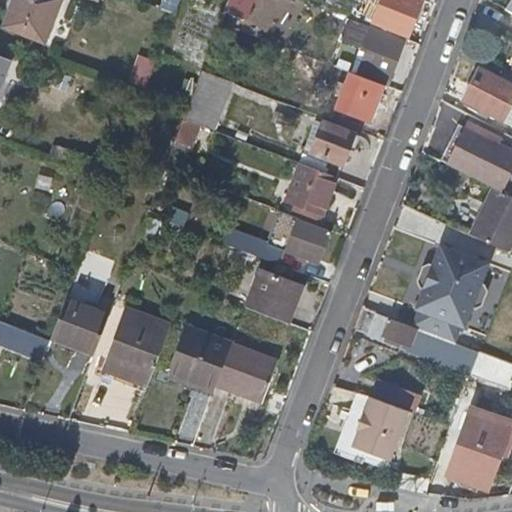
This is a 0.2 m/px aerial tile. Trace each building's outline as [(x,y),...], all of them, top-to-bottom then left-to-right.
[(44,42),(61,0),(15,0),(5,27),(44,42)] [(164,0),(162,6),(176,12),(180,0),(164,0)] [(229,0),(226,16),(251,21),(255,0),(229,0)] [(407,33),(419,0),(418,0),(380,0),(373,20),(407,33)] [(388,80),(404,40),(376,29),(351,20),(347,31),(362,38),(358,49),(363,51),(354,73),(381,84),(384,79),(388,80)] [(0,85),(10,61),(0,57),(0,85)] [(501,120),(511,100),(511,86),(480,68),(463,98),(501,120)] [(368,120),(381,84),(354,73),(349,71),(335,107),(368,120)] [(194,127),(221,132),(232,81),(197,74),(182,146),(189,148),(194,127)] [(335,176),(352,132),(319,120),(307,150),(302,148),(297,161),(298,162),(335,176)] [(501,192),(511,169),(511,151),(505,149),(463,128),(445,164),(492,187),(501,192)] [(82,173),(88,158),(57,146),(51,161),(82,173)] [(321,212),(335,176),(298,162),(285,198),(321,212)] [(505,252),(511,239),(511,197),(501,192),(492,187),(468,234),(505,252)] [(292,214),(249,198),(246,206),(288,222),(292,214)] [(317,263),(329,231),(297,219),(298,217),(292,214),(288,222),(294,224),(285,250),(317,263)] [(263,258),(268,244),(230,230),(225,245),(263,258)] [(473,298),(486,264),(439,245),(430,265),(427,264),(421,266),(415,281),(419,289),(421,290),(413,309),(417,310),(410,326),(456,344),(473,298)] [(287,322),(299,291),(257,275),(246,306),(287,322)] [(92,354),(109,310),(68,294),(50,338),(92,354)] [(146,386),(169,325),(124,309),(112,341),(101,368),(146,386)] [(478,352),(456,344),(410,326),(374,313),(366,334),(382,340),(383,336),(407,345),(405,349),(469,374),(478,352)] [(50,338),(15,325),(0,319),(0,341),(43,357),(50,338)] [(216,385),(231,344),(185,326),(167,375),(190,384),(192,376),(216,385)] [(263,403),(278,362),(231,344),(216,385),(263,403)] [(386,459),(406,410),(369,396),(363,412),(359,410),(352,429),(355,430),(349,445),(386,459)] [(486,490),(502,447),(463,431),(446,475),(486,490)] [(375,507),(375,511),(393,511),(393,502),(375,503),(375,507)]
